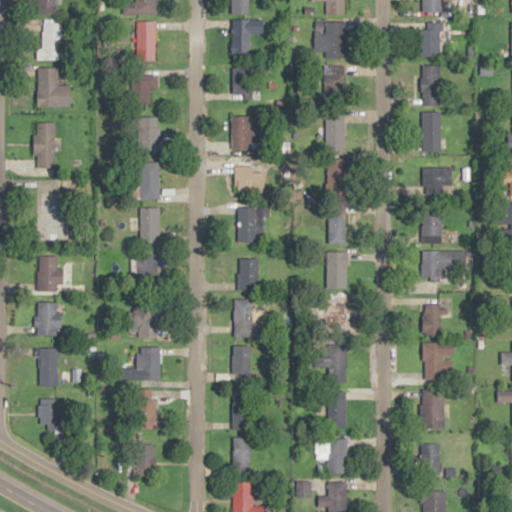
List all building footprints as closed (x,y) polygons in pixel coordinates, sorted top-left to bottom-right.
[(33,0),(33,14),(55,14),(55,0),(33,0)] [(156,15),(155,0),(134,0),(135,3),(122,3),(122,15),(156,15)] [(231,0),(231,15),(250,15),(250,0),(231,0)] [(344,14),(344,0),(309,0),(310,1),(326,1),(326,14),(344,14)] [(421,0),(421,11),(445,11),(445,0),(421,0)] [(251,54),(251,34),(263,34),(263,20),(231,20),(231,54),(251,54)] [(40,60),(62,60),(62,21),(40,21),(40,60)] [(136,22),(136,60),(155,60),(155,22),(136,22)] [(324,45),(324,58),(344,58),(344,22),(315,22),(315,45),(324,45)] [(441,22),(420,22),(420,56),(441,56),(441,22)] [(342,66),(326,65),(326,92),(341,92),(342,66)] [(439,105),(439,65),(421,65),(421,105),(439,105)] [(70,107),(70,86),(58,86),(58,67),(36,67),(36,107),(70,107)] [(231,94),(250,94),(250,67),(231,67),(231,94)] [(157,75),(132,75),(132,105),(150,105),(150,90),(157,90),(157,75)] [(439,111),(421,111),(421,153),(439,153),(439,111)] [(344,115),(324,115),(324,149),(344,149),(344,115)] [(231,116),(231,149),(255,149),(255,116),(231,116)] [(159,117),(138,117),(138,150),(159,150),(159,117)] [(54,122),(34,122),(34,167),(54,167),(54,122)] [(344,189),(344,159),(327,159),(327,189),(344,189)] [(140,200),(159,200),(159,162),(140,162),(140,200)] [(252,172),(252,166),(234,166),(234,193),(263,193),(263,172),(252,172)] [(451,166),(422,166),(422,193),(451,193),(451,166)] [(38,192),(38,241),(66,240),(66,192),(38,192)] [(236,240),(263,240),(263,206),(236,206),(236,240)] [(159,208),(140,208),(140,246),(159,246),(159,208)] [(441,238),(441,208),(421,208),(421,238),(441,238)] [(346,212),(327,212),(327,243),(346,243),(346,212)] [(448,250),(420,250),(420,280),(448,280),(448,250)] [(346,289),(346,251),(326,251),(326,289),(346,289)] [(56,255),(36,255),(36,291),(57,291),(57,284),(63,284),(63,268),(56,268),(56,255)] [(137,278),(161,278),(161,255),(137,255),(137,278)] [(236,257),(236,290),(259,290),(259,257),(236,257)] [(252,298),(233,298),(233,337),(258,337),(258,324),(252,324),(252,298)] [(346,298),(326,298),(326,335),(346,335),(346,298)] [(157,336),(157,299),(139,299),(139,308),(132,308),(132,336),(157,336)] [(60,301),(34,301),(34,335),(60,335),(60,301)] [(423,335),(441,335),(441,303),(423,303),(423,335)] [(453,341),(423,341),(423,379),(453,379),(453,341)] [(250,345),(232,345),(232,377),(250,377),(250,345)] [(159,346),(136,346),(136,380),(159,380),(159,346)] [(57,347),(38,347),(38,385),(57,385),(57,347)] [(346,382),(346,348),(328,348),(328,382),(346,382)] [(511,425),(511,388),(496,388),(496,401),(511,401),(511,425)] [(153,389),(138,389),(138,420),(153,420),(153,389)] [(444,389),(421,389),(421,430),(444,430),(444,389)] [(248,390),(231,390),(231,428),(248,428),(248,390)] [(345,428),(345,392),(327,392),(327,428),(345,428)] [(37,397),(38,428),(53,428),(53,441),(61,440),(60,397),(37,397)] [(231,470),(250,470),(250,437),(231,437),(231,470)] [(346,473),(346,439),(323,439),(323,473),(346,473)] [(420,443),(420,476),(439,476),(439,443),(420,443)] [(131,474),(144,473),(143,457),(129,458),(131,474)] [(262,511),(262,506),(251,506),(251,481),(231,481),(231,511),(262,511)] [(317,494),(317,511),(326,511),(325,511),(344,511),(345,481),(326,481),(326,494),(317,494)] [(423,511),(442,511),(442,491),(423,491),(423,511)]
